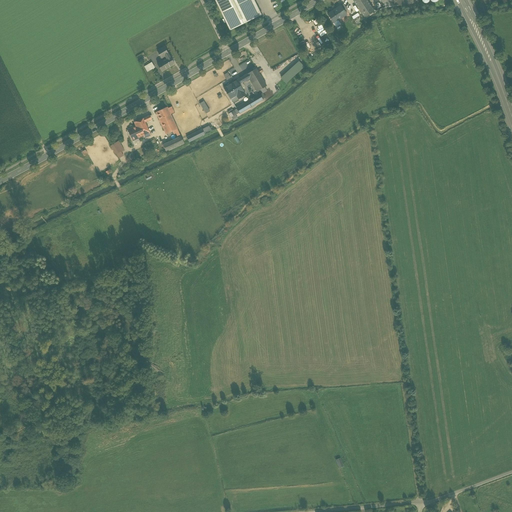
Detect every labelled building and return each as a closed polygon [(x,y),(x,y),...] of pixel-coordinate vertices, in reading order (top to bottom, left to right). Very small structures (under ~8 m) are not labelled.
[(214,0),(230,30),(257,17),(248,0),(214,0)] [(253,0),(248,0),(257,17),(261,15),(253,0)] [(374,11),(366,0),(352,0),(353,0),(364,18),(374,11)] [(341,6),(328,15),(333,23),(337,20),(346,14),(344,12),(341,6)] [(166,59),(169,57),(164,48),(158,52),(162,58),(165,56),(166,59)] [(166,59),(157,64),(162,72),(174,64),(170,57),(169,57),(166,59)] [(281,78),(287,84),(305,66),(299,61),(281,78)] [(260,66),(256,69),(266,86),(270,84),(260,66)] [(256,69),(247,74),(250,79),(258,91),(266,86),(256,69)] [(223,84),(224,87),(233,82),(231,78),(226,80),(227,82),(223,84)] [(239,84),(242,82),(240,78),(237,80),(239,83),(231,88),(236,96),(238,100),(245,95),(239,84)] [(237,80),(224,88),(231,100),(236,96),(231,88),(239,83),(237,80)] [(239,114),(263,100),(262,99),(260,95),(260,94),(236,108),(239,114)] [(205,100),(200,103),(205,114),(210,111),(205,100)] [(156,113),(160,120),(171,115),(170,114),(168,108),(167,107),(156,113)] [(177,129),(171,115),(160,120),(166,134),(177,129)] [(140,137),(144,135),(149,133),(144,122),(143,119),(135,123),(136,126),(137,129),(136,130),(138,134),(139,133),(140,137)] [(138,138),(140,137),(139,133),(138,134),(136,130),(137,129),(136,126),(128,130),(133,140),(138,138)] [(205,128),(186,137),(189,142),(207,133),(205,128)] [(181,136),(162,145),(166,152),(184,143),(181,136)] [(118,141),(115,143),(119,149),(120,148),(122,150),(121,151),(121,152),(124,150),(118,141)] [(115,143),(110,146),(116,154),(118,158),(123,155),(121,152),(121,151),(122,150),(120,148),(119,149),(115,143)] [(88,159),(84,151),(79,154),(83,161),(88,159)] [(344,466),(340,457),(335,459),(339,468),(344,466)]
